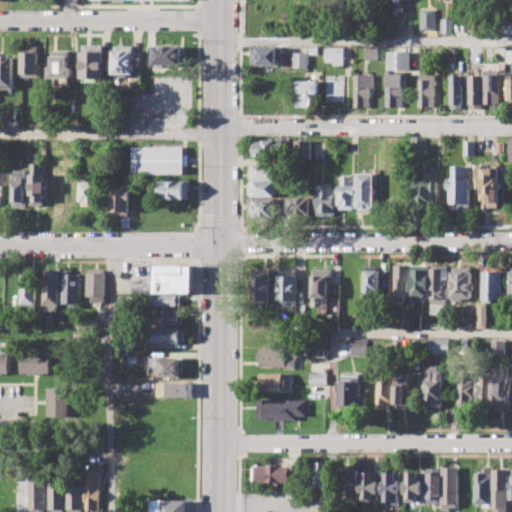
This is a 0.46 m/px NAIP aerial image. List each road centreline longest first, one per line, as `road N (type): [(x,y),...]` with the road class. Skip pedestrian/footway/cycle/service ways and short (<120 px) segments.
road 1 (primary): [(222,511),(220,0)]
road 2 (residential): [(511,240),(0,240)]
road 3 (residential): [(220,126),(511,126)]
road 4 (residential): [(222,441),(511,440)]
road 5 (residential): [(0,17),(220,18)]
